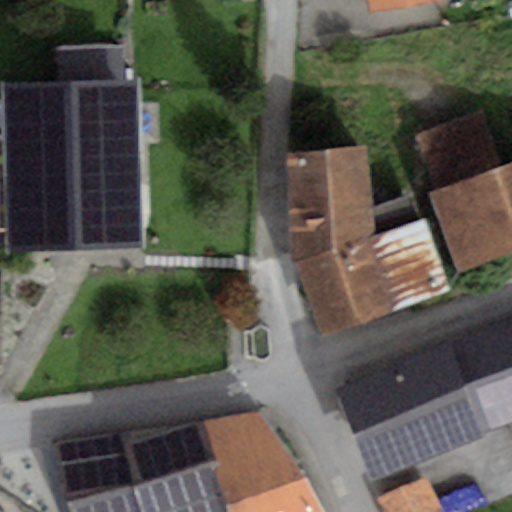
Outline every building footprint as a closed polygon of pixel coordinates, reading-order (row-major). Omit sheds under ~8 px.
[(446,0),(367,0),(370,14),(447,2),(446,0)] [(132,88),(1,90),(4,249),(135,247),(132,88)] [(368,152),(289,157),(293,244),(323,333),(449,291),(426,223),(375,241),(368,152)] [(511,163),(435,189),(462,268),(511,250),(511,163)] [(511,337),(452,358),(483,448),(511,438),(511,337)] [(452,358),(338,396),(369,487),(483,448),(452,358)] [(323,511),(258,414),(196,427),(223,511),(323,511)] [(223,511),(196,427),(55,456),(72,511),(223,511)]
